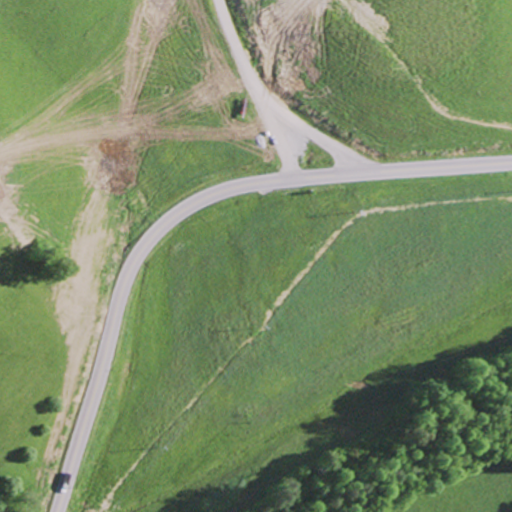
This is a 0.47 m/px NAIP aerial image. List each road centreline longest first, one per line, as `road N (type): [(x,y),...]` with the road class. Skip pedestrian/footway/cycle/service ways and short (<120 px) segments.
road 1 (secondary): [(57,511),(121,296),(148,243),(210,179),(304,111)]
road 2 (trunk): [(0,193),(251,0)]
road 3 (secondary): [(304,111),(335,144),(365,160),(409,168),(511,163)]
